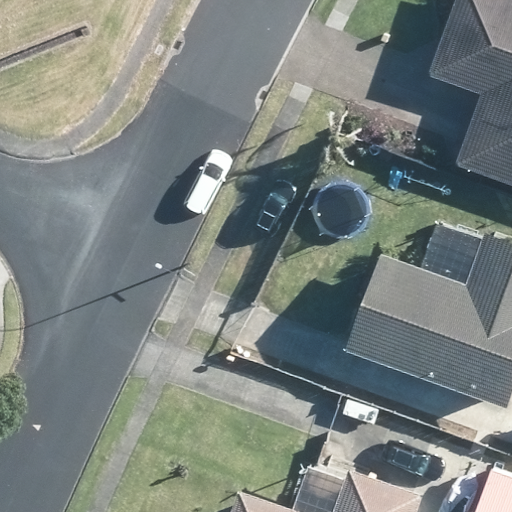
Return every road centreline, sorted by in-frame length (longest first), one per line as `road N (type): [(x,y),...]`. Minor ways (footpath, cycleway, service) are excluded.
road 1 (residential): [(116,249),(255,0)]
road 2 (residential): [(15,511),(116,249)]
road 3 (residential): [(0,203),(116,249)]
